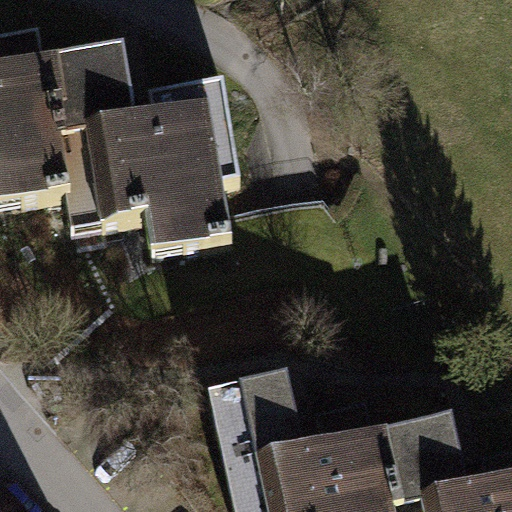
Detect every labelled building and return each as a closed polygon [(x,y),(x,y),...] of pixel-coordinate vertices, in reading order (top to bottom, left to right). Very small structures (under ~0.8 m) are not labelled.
[(0,178),(17,176),(23,212),(71,204),(61,144),(69,143),(56,68),(43,70),(38,41),(0,47),(0,178)] [(61,144),(71,204),(97,199),(103,235),(178,224),(183,258),(232,251),(224,194),(240,191),(225,91),(149,102),(152,126),(135,128),(125,58),(56,68),(69,143),(61,144)] [(290,385),(210,402),(234,511),(410,511),(395,438),(372,443),(366,416),(317,427),(323,454),(306,458),(290,385)] [(511,511),(511,463),(483,470),(487,493),(468,497),(453,426),(395,438),(410,511),(511,511)] [(8,511),(0,503),(0,511),(8,511)]
